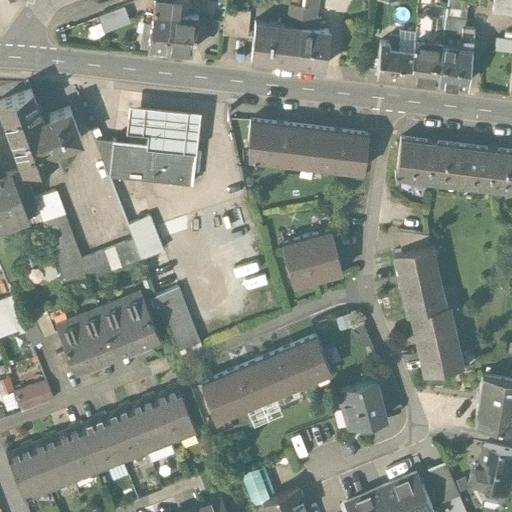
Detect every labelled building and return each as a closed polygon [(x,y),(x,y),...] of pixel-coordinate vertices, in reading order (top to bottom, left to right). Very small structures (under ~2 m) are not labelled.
[(152,0),(150,22),(143,21),(139,44),(163,47),(168,11),(169,0),(152,0)] [(290,0),(288,22),(300,23),(303,0),(290,0)] [(316,0),(303,0),(300,23),(310,25),(311,14),(315,14),(316,0)] [(511,12),(511,0),(496,0),(495,10),(511,12)] [(127,20),(121,6),(98,15),(104,29),(127,20)] [(248,12),(226,9),(223,32),(245,35),(248,12)] [(168,11),(163,47),(191,51),(196,15),(168,11)] [(288,22),(254,18),(249,55),(295,61),(300,23),(288,22)] [(310,25),(300,23),(295,61),(323,64),(327,27),(310,25)] [(442,40),(441,42),(436,80),(464,84),(472,28),(462,27),(460,43),(442,40)] [(441,42),(415,38),(413,50),(409,76),(436,80),(441,42)] [(398,44),(381,42),(377,71),(409,76),(413,50),(398,48),(398,44)] [(0,96),(0,106),(21,162),(23,166),(56,154),(52,146),(80,136),(68,104),(40,114),(30,85),(0,96)] [(191,145),(195,145),(199,108),(128,100),(126,127),(147,130),(146,139),(146,141),(191,146),(191,145)] [(301,163),(305,127),(249,120),(247,138),(248,157),(301,163)] [(305,127),(301,163),(361,170),(365,134),(305,127)] [(109,171),(113,137),(114,135),(110,135),(110,137),(94,135),(107,170),(109,171)] [(461,144),(400,136),(395,173),(457,181),(461,144)] [(191,146),(146,141),(146,139),(142,139),(142,141),(113,137),(109,171),(191,180),(191,176),(190,176),(193,148),(195,148),(195,145),(191,145),(191,146)] [(511,149),(461,144),(457,181),(511,187),(511,149)] [(0,221),(28,211),(38,207),(34,195),(23,166),(21,162),(4,169),(3,168),(0,167),(0,221)] [(34,195),(38,207),(66,282),(139,254),(132,236),(82,255),(57,187),(34,195)] [(0,233),(32,222),(28,211),(0,221),(0,233)] [(148,213),(127,221),(132,236),(139,254),(161,247),(148,213)] [(328,230),(281,242),(292,283),(339,271),(328,230)] [(430,245),(393,253),(406,312),(410,311),(443,302),(430,245)] [(179,286),(158,294),(179,347),(200,339),(179,286)] [(120,302),(136,346),(158,338),(141,294),(120,302)] [(0,334),(1,337),(24,329),(12,297),(0,301),(0,334)] [(443,302),(410,311),(424,371),(461,362),(447,301),(443,302)] [(136,346),(120,302),(99,310),(116,354),(136,346)] [(116,354),(99,310),(78,318),(95,362),(116,354)] [(95,362),(78,318),(56,326),(73,370),(95,362)] [(314,333),(255,357),(269,392),(328,367),(314,333)] [(255,357),(200,379),(215,414),(269,392),(255,357)] [(511,429),(511,379),(482,374),(473,422),(511,429)] [(13,390),(8,378),(0,381),(0,386),(3,394),(13,390)] [(53,398),(45,378),(16,390),(23,410),(53,398)] [(375,380),(339,390),(350,427),(362,424),(363,425),(386,419),(375,380)] [(154,399),(169,438),(194,428),(179,390),(154,399)] [(169,438),(154,399),(130,409),(145,448),(169,438)] [(145,448),(130,409),(106,418),(121,457),(145,448)] [(121,457),(106,418),(81,428),(97,467),(121,457)] [(97,467),(81,428),(56,438),(71,477),(97,467)] [(71,477),(56,438),(32,448),(47,486),(71,477)] [(511,463),(511,451),(485,445),(480,465),(475,464),(471,481),(482,483),(480,489),(485,497),(496,500),(504,494),(505,489),(506,489),(507,486),(510,472),(511,463)] [(47,486),(32,448),(8,457),(23,496),(47,486)] [(445,464),(430,471),(443,499),(458,493),(445,464)] [(380,488),(390,511),(414,511),(431,505),(417,472),(380,488)] [(262,500),(277,495),(272,484),(247,493),(252,505),(262,500)] [(277,495),(262,500),(266,511),(305,511),(296,488),(277,495)] [(390,511),(380,488),(346,502),(349,511),(390,511)] [(467,511),(458,493),(443,499),(449,511),(467,511)] [(199,505),(201,511),(226,511),(221,497),(199,505)]
